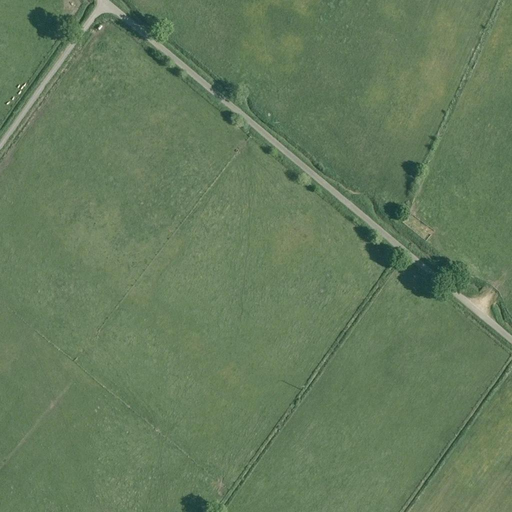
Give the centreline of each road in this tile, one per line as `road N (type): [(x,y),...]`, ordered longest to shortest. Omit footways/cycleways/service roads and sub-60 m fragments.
road 1 (unclassified): [(102,0),(511,342)]
road 2 (unclassified): [(102,0),(0,148)]
